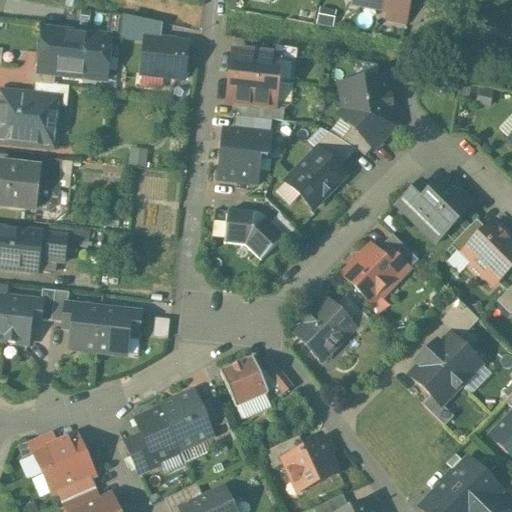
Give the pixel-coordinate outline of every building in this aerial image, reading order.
[(354,0),(354,5),(387,11),(389,11),(390,0),(354,0)] [(390,0),(389,11),(387,11),(386,19),(405,23),(409,0),(390,0)] [(161,25),(122,18),(120,42),(145,44),(145,42),(159,43),(161,25)] [(110,40),(43,33),(39,72),(55,74),(105,80),(110,40)] [(159,43),(145,42),(145,44),(142,76),(184,80),(187,46),(159,43)] [(296,51),(275,47),(274,57),(280,58),(280,59),(295,61),(296,51)] [(274,57),(232,53),(229,78),(278,84),(280,59),(280,58),(274,57)] [(55,74),(39,72),(33,71),(31,85),(34,85),(35,85),(69,89),(69,88),(54,86),(55,74)] [(278,84),(229,78),(227,104),(275,110),(278,84)] [(386,79),(341,86),(347,126),(351,129),(375,146),(404,117),(391,107),(386,79)] [(69,89),(35,85),(34,85),(33,98),(59,101),(58,109),(67,110),(69,89)] [(33,98),(1,95),(0,99),(0,142),(47,148),(50,125),(56,126),(58,109),(59,101),(33,98)] [(375,146),(351,129),(341,142),(355,151),(365,157),(375,146)] [(270,137),(226,132),(224,143),(222,143),(220,167),(222,167),(220,183),(256,187),(259,160),(267,161),(270,137)] [(341,142),(328,135),(313,149),(316,152),(317,151),(337,170),(355,151),(341,142)] [(316,152),(285,183),(313,210),(344,178),(337,170),(317,151),(316,152)] [(72,163),(40,160),(39,171),(40,171),(38,186),(58,188),(69,189),(72,163)] [(39,171),(0,166),(0,206),(35,211),(38,186),(40,171),(39,171)] [(430,192),(412,210),(413,211),(441,238),(472,206),(444,178),(430,192)] [(420,183),(397,207),(407,217),(413,211),(412,210),(430,192),(420,183)] [(58,188),(38,186),(35,211),(49,212),(56,207),(58,188)] [(254,215),(227,212),(223,245),(245,247),(260,262),(283,238),(264,220),(265,219),(261,216),(256,214),(254,214),(254,215)] [(301,237),(279,215),(271,223),(293,245),(301,237)] [(492,225),(486,231),(476,221),(460,237),(470,247),(465,252),(473,260),(465,268),(481,284),(489,276),(496,283),(511,266),(511,244),(511,245),(492,225)] [(48,236),(0,230),(0,269),(37,273),(39,261),(63,264),(64,252),(66,229),(49,227),(48,236)] [(89,232),(66,229),(64,252),(77,253),(78,242),(88,243),(89,232)] [(460,237),(451,247),(461,256),(465,252),(470,247),(460,237)] [(380,257),(371,248),(362,257),(355,257),(355,263),(342,277),(370,304),(379,295),(382,298),(393,288),(389,285),(405,268),(406,268),(400,263),(387,250),(380,257)] [(418,262),(409,253),(400,263),(406,268),(405,268),(408,271),(418,262)] [(511,286),(497,302),(510,316),(511,314),(511,286)] [(66,307),(67,307),(68,294),(55,292),(53,307),(51,323),(64,325),(66,307)] [(371,323),(345,298),(334,310),(353,328),(352,330),(358,336),(371,323)] [(455,299),(436,319),(452,334),(459,341),(460,340),(478,322),(455,299)] [(33,333),(36,305),(6,302),(1,347),(31,351),(33,333)] [(315,316),(312,312),(303,322),(306,325),(295,337),(319,361),(328,352),(331,354),(341,344),(340,342),(352,330),(353,328),(334,310),(327,303),(315,316)] [(51,323),(53,307),(36,305),(33,333),(50,334),(51,323)] [(67,307),(66,307),(64,325),(73,326),(70,351),(96,354),(101,311),(67,307)] [(139,315),(101,311),(96,354),(112,355),(113,347),(126,349),(128,332),(137,333),(139,315)] [(169,322),(157,320),(155,337),(167,338),(169,322)] [(459,341),(452,334),(440,346),(433,347),(426,354),(460,387),(480,366),(463,349),(466,346),(460,340),(459,341)] [(460,387),(426,354),(419,362),(419,368),(409,377),(440,407),(460,387)] [(252,360),(220,375),(235,409),(268,395),(267,393),(256,369),(252,360)] [(270,360),(260,367),(256,369),(267,393),(277,389),(282,396),(292,388),(270,360)] [(228,424),(214,391),(195,399),(210,432),(228,424)] [(193,394),(159,409),(160,410),(161,410),(179,452),(212,438),(210,432),(195,399),(193,394)] [(179,452),(161,410),(160,410),(135,421),(142,437),(154,465),(155,465),(180,454),(179,452)] [(511,414),(489,438),(511,461),(511,460),(511,414)] [(52,434),(28,445),(32,455),(57,444),(52,434)] [(57,444),(32,455),(42,476),(85,457),(76,436),(57,444)] [(142,437),(125,444),(139,475),(157,467),(155,465),(154,465),(142,437)] [(298,438),(265,454),(273,471),(285,465),(284,464),(300,457),(299,455),(305,452),(298,438)] [(305,452),(299,455),(300,457),(284,464),(285,465),(298,494),(338,475),(330,457),(328,458),(321,444),(305,452)] [(85,457),(42,476),(51,497),(58,494),(89,480),(95,478),(85,457)] [(501,493),(468,460),(420,509),(422,511),(502,511),(507,507),(496,497),(501,493)] [(89,480),(58,494),(63,505),(94,491),(89,480)] [(196,486),(164,501),(169,511),(180,511),(203,500),(196,486)] [(203,500),(180,511),(233,511),(223,490),(203,500)] [(94,491),(63,505),(65,511),(75,511),(99,502),(94,491)] [(99,502),(75,511),(117,511),(111,497),(99,502)] [(342,497),(313,511),(348,511),(349,511),(342,497)] [(349,511),(348,511),(371,511),(367,503),(349,511)]
